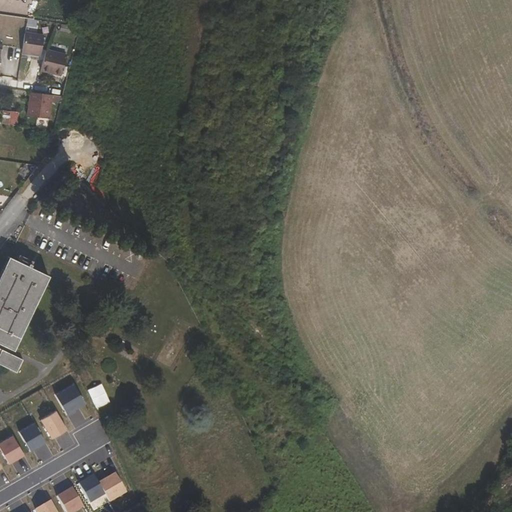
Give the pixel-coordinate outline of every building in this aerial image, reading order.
[(41,56),(44,36),(24,33),(21,53),(41,56)] [(61,76),(66,55),(46,49),(41,71),(61,76)] [(27,116),(49,119),(52,95),(30,92),(27,116)] [(10,124),(18,123),(18,113),(10,113),(10,124)] [(32,261),(18,254),(15,260),(30,267),(32,261)] [(48,275),(30,267),(15,260),(8,257),(0,273),(0,364),(16,372),(22,360),(0,349),(0,343),(13,350),(48,275)] [(75,385),(57,394),(68,415),(86,406),(75,385)] [(56,412),(42,419),(53,439),(67,432),(56,412)] [(35,423),(21,431),(32,451),(46,443),(35,423)] [(13,436),(0,443),(0,445),(10,464),(25,457),(13,436)] [(116,472),(99,482),(106,494),(110,502),(127,492),(116,472)] [(94,474),(80,483),(91,502),(106,494),(99,482),(94,474)] [(73,487),(59,495),(68,511),(74,511),(84,507),(73,487)] [(57,511),(51,500),(36,508),(38,511),(57,511)]
